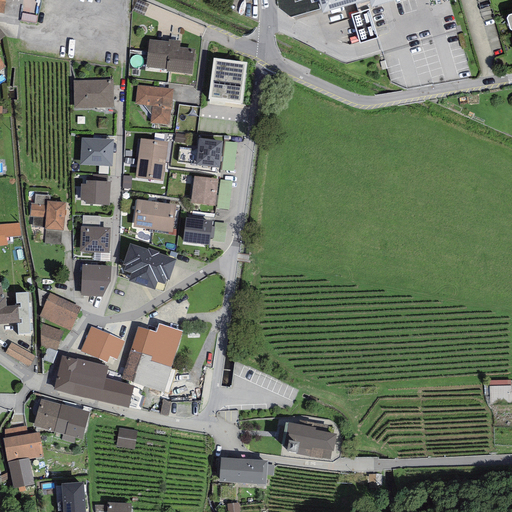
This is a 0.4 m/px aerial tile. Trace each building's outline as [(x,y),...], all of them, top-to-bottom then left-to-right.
[(318,0),(322,10),(357,0),(369,0),(371,4),(387,0),(318,0)] [(150,40),(146,67),(166,70),(166,72),(192,75),(195,49),(179,47),(180,41),(169,40),(169,42),(150,40)] [(248,63),(214,58),(208,99),(243,104),(248,63)] [(114,80),(73,80),(74,109),(114,108),(114,80)] [(174,89),(138,85),(135,104),(144,105),(151,114),(151,123),(169,125),(174,89)] [(201,109),(178,105),(174,131),(197,135),(201,109)] [(81,138),(80,165),(112,167),(113,140),(81,138)] [(137,159),(165,162),(168,142),(140,138),(137,159)] [(222,141),(199,138),(195,165),(219,168),(222,141)] [(165,162),(137,159),(136,178),(163,181),(165,162)] [(218,179),(194,176),(190,203),(214,206),(218,179)] [(85,201),(85,204),(109,205),(110,182),(86,180),(86,184),(85,201)] [(219,209),(231,210),(233,181),(221,180),(219,209)] [(33,217),(33,227),(45,228),(45,229),(46,229),(62,230),(63,230),(65,203),(49,202),(49,196),(36,195),(35,204),(31,204),(30,217),(33,217)] [(153,230),(157,202),(137,199),(133,227),(153,230)] [(157,202),(153,230),(173,232),(176,205),(157,202)] [(82,227),(99,227),(100,216),(83,216),(82,227)] [(212,221),(186,217),(183,242),(209,245),(210,238),(211,226),(212,221)] [(20,223),(0,224),(0,246),(9,245),(7,238),(22,237),(20,223)] [(82,227),(80,227),(80,251),(109,253),(110,228),(99,227),(82,227)] [(61,244),(62,230),(46,229),(45,243),(61,244)] [(148,249),(130,243),(122,265),(125,266),(123,271),(131,273),(128,281),(155,290),(157,282),(165,285),(167,280),(169,281),(176,259),(159,253),(160,252),(148,248),(148,249)] [(111,266),(82,264),(81,296),(102,297),(110,281),(111,266)] [(28,292),(15,293),(16,305),(20,305),(20,307),(18,308),(19,319),(21,318),(21,323),(18,323),(18,334),(30,334),(28,292)] [(81,309),(49,295),(39,316),(70,331),(81,309)] [(16,305),(7,306),(0,306),(0,324),(18,323),(21,323),(21,318),(19,319),(18,308),(20,307),(20,305),(16,305)] [(182,331),(159,324),(156,332),(138,327),(121,378),(164,393),(171,368),(182,331)] [(63,333),(41,325),(40,347),(47,351),(44,362),(51,364),(57,352),(63,333)] [(107,363),(110,356),(117,360),(124,342),(91,327),(80,351),(107,363)] [(30,366),(35,356),(11,343),(6,353),(28,366),(29,365),(30,366)] [(76,359),(62,356),(59,370),(105,382),(106,378),(108,367),(77,358),(76,359)] [(105,382),(59,370),(54,390),(100,402),(105,382)] [(129,408),(134,386),(106,378),(105,382),(100,402),(129,408)] [(511,380),(489,382),(490,405),(511,404),(511,380)] [(54,432),(61,404),(41,399),(33,426),(54,432)] [(171,402),(163,399),(160,413),(168,415),(171,402)] [(89,412),(61,404),(54,432),(63,434),(62,439),(73,443),(75,437),(82,439),(89,412)] [(281,452),(330,460),(334,434),(313,431),(313,429),(283,423),(279,446),(282,447),(281,452)] [(5,429),(5,438),(28,434),(26,426),(5,429)] [(137,431),(119,428),(116,446),(135,449),(137,431)] [(5,438),(3,438),(13,488),(34,484),(29,459),(43,456),(39,432),(28,434),(5,438)] [(267,461),(220,458),(219,482),(266,485),(267,475),(267,465),(267,464),(267,461)] [(85,511),(84,482),(61,484),(62,502),(57,502),(57,511),(62,511),(85,511)] [(130,511),(131,504),(107,502),(107,505),(94,505),(95,511),(130,511)] [(239,511),(239,503),(227,504),(228,511),(239,511)]
